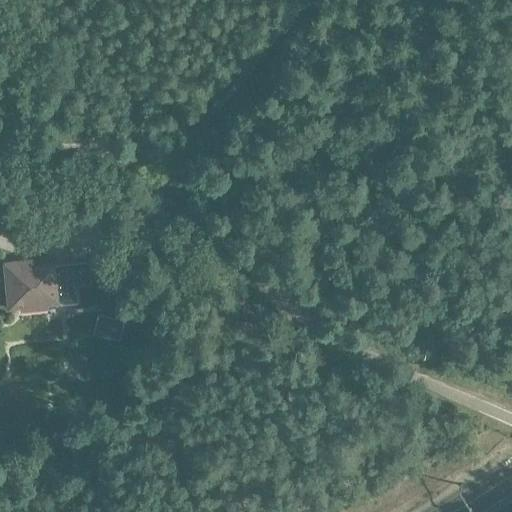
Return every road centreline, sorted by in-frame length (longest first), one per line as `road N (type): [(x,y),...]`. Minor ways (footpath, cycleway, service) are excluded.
road 1 (unclassified): [(511,420),(306,316),(159,178),(112,156),(0,145)]
road 2 (track): [(305,0),(159,178)]
road 3 (track): [(112,156),(9,0)]
